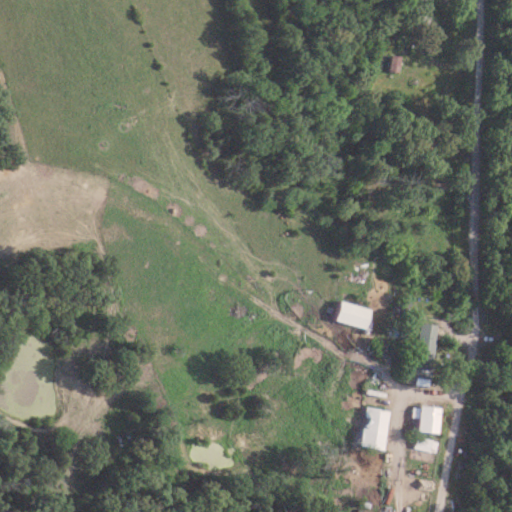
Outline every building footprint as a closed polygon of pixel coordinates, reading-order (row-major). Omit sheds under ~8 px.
[(427,0),(411,0),(411,27),(427,27),(427,0)] [(367,331),(371,310),(333,303),(329,323),(367,331)] [(432,326),(414,323),(407,378),(425,380),(432,326)] [(385,411),(361,408),(356,449),(380,452),(385,411)] [(426,452),(427,440),(412,438),(411,450),(426,452)]
